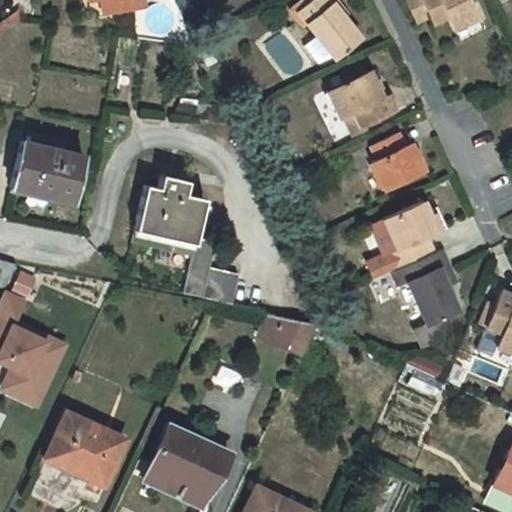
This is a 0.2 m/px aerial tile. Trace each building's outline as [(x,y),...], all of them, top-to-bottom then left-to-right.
[(101,0),(104,13),(143,5),(142,0),(101,0)] [(305,31),(309,28),(296,11),(306,3),(303,0),(300,0),(289,10),(305,31)] [(310,0),(306,3),(296,11),(309,28),(333,59),(360,39),(343,17),(331,2),(334,0),(310,0)] [(348,14),(336,0),(334,0),(331,2),(343,17),(348,14)] [(427,16),(419,0),(404,0),(415,22),(427,16)] [(419,0),(427,16),(431,23),(445,16),(452,29),(480,15),(473,0),(419,0)] [(381,98),(367,70),(325,91),(339,119),(343,117),(352,112),(359,127),(395,110),(387,95),(381,98)] [(359,127),(352,112),(343,117),(351,131),(359,127)] [(402,146),(396,132),(370,145),(377,158),(370,162),(383,190),(423,171),(409,142),(402,146)] [(81,155),(21,140),(11,182),(48,191),(47,194),(70,200),(81,155)] [(195,236),(204,197),(184,192),(186,180),(159,173),(156,187),(143,184),(131,236),(191,251),(186,269),(205,274),(201,293),(230,301),(237,272),(208,265),(214,240),(195,236)] [(47,194),(48,191),(11,182),(10,185),(47,194)] [(422,200),(381,219),(394,249),(386,253),(394,270),(420,258),(412,242),(426,236),(439,229),(432,212),(428,214),(422,200)] [(433,252),(426,236),(412,242),(420,258),(433,252)] [(394,270),(390,271),(397,285),(406,282),(425,323),(413,329),(421,345),(440,336),(448,320),(445,315),(457,310),(446,285),(440,272),(449,268),(440,249),(433,252),(420,258),(394,270)] [(15,264),(0,259),(0,287),(3,288),(15,264)] [(455,282),(449,268),(440,272),(446,285),(455,282)] [(19,269),(11,289),(28,296),(37,277),(19,269)] [(205,274),(186,269),(182,289),(201,293),(205,274)] [(0,387),(0,392),(41,410),(68,345),(19,324),(29,300),(4,289),(0,297),(0,364),(8,368),(0,387)] [(511,299),(511,295),(499,290),(493,305),(485,324),(485,327),(499,332),(494,346),(511,353),(511,302),(511,299)] [(493,305),(486,303),(478,321),(485,324),(493,305)] [(257,334),(299,353),(313,323),(268,312),(257,334)] [(123,438),(64,411),(48,447),(93,468),(90,474),(104,481),(123,438)] [(223,451),(168,425),(146,472),(177,486),(174,493),(194,502),(209,471),(213,473),(223,451)] [(511,439),(491,483),(511,492),(511,488),(511,439)] [(177,486),(146,472),(143,478),(174,493),(177,486)] [(309,511),(310,511),(255,484),(240,511),(309,511)]
